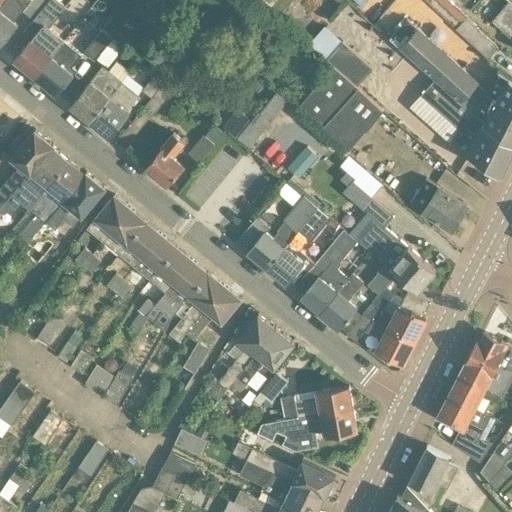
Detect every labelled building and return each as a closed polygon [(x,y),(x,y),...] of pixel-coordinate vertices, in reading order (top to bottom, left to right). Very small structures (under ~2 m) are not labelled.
[(32,19),(48,0),(4,0),(0,5),(0,48),(1,49),(19,27),(13,22),(22,11),(32,19)] [(66,7),(60,2),(57,0),(48,0),(32,19),(31,21),(21,33),(28,39),(12,59),(33,76),(64,41),(49,28),(66,7)] [(424,0),(487,59),(497,49),(445,0),(424,0)] [(511,5),(508,2),(491,22),(511,39),(511,5)] [(274,27),(265,19),(258,27),(267,35),(274,27)] [(237,21),(224,26),(229,41),(243,35),(237,21)] [(485,125),(511,140),(511,80),(500,72),(489,93),(463,72),(465,69),(462,67),(460,69),(416,29),(415,29),(405,21),(390,38),(399,47),(485,125)] [(122,27),(115,36),(122,42),(129,33),(122,27)] [(97,59),(113,37),(103,29),(86,51),(97,59)] [(113,37),(97,59),(108,67),(125,46),(113,37)] [(64,41),(33,76),(57,95),(77,69),(73,66),(81,55),(64,41)] [(333,66),(356,87),(372,68),(343,41),(326,60),(333,66)] [(500,176),(511,153),(511,140),(485,125),(399,47),(398,48),(434,81),(421,95),(457,127),(449,142),(500,176)] [(88,121),(121,81),(102,65),(69,106),(88,121)] [(382,112),(356,87),(333,66),(296,107),(347,151),(365,130),(366,132),(382,112)] [(264,86),(248,72),(241,79),(257,93),(264,86)] [(150,98),(163,81),(154,74),(141,91),(150,98)] [(121,81),(88,121),(108,137),(129,112),(128,111),(140,97),(121,81)] [(163,81),(150,98),(140,109),(151,117),(173,89),(163,81)] [(272,121),(287,102),(275,92),(259,111),(272,121)] [(235,137),(250,117),(237,107),(222,127),(235,137)] [(200,161),(223,131),(214,124),(190,153),(200,161)] [(0,205),(52,143),(35,129),(10,159),(18,165),(0,186),(0,205)] [(165,186),(183,164),(173,156),(185,141),(173,131),(143,168),(165,186)] [(30,207),(68,159),(52,146),(53,144),(52,143),(0,205),(0,213),(6,213),(11,208),(13,209),(20,201),(29,208),(30,207)] [(318,156),(306,145),(296,156),(309,167),(318,156)] [(28,241),(45,221),(85,173),(68,159),(30,207),(36,212),(19,233),(28,241)] [(85,173),(45,221),(54,229),(63,218),(72,225),(104,187),(86,172),(85,173)] [(287,182),(303,196),(303,195),(306,192),(290,178),(287,182)] [(436,186),(426,179),(411,202),(422,209),(421,211),(450,230),(466,205),(437,185),(436,186)] [(250,295),(118,193),(98,219),(229,321),(250,295)] [(267,231),(270,228),(256,216),(237,238),(250,249),(247,252),(266,266),(303,222),(317,207),(303,195),(303,196),(283,220),(284,221),(276,231),(277,232),(273,237),(267,231)] [(409,285),(416,291),(435,269),(407,245),(398,239),(384,226),(393,216),(372,198),(362,207),(377,220),(359,241),(358,242),(365,248),(385,265),(396,274),(410,285),(409,285)] [(269,224),(275,218),(265,209),(259,216),(269,224)] [(296,285),(315,263),(299,250),(315,232),(303,222),(266,266),(286,284),(290,279),(296,285)] [(320,312),(347,278),(337,270),(337,265),(357,241),(343,230),(340,233),(315,263),(296,285),(304,292),(300,296),(320,312)] [(79,257),(94,269),(103,257),(88,246),(79,257)] [(440,263),(434,258),(430,263),(435,268),(440,263)] [(135,284),(159,302),(169,289),(137,265),(128,277),(119,270),(110,283),(126,295),(135,284)] [(378,295),(384,288),(396,274),(385,265),(367,286),(378,295)] [(347,333),(361,315),(354,309),(357,306),(349,299),(363,283),(352,273),(347,278),(320,312),(339,328),(340,328),(347,333)] [(429,302),(416,291),(409,285),(403,298),(394,317),(382,311),(393,293),(384,288),(378,295),(361,315),(415,340),(426,319),(422,317),(429,302)] [(0,331),(0,332),(15,314),(0,302),(0,331)] [(177,332),(200,342),(213,312),(190,302),(177,332)] [(230,383),(274,327),(258,313),(236,340),(244,347),(218,381),(214,378),(203,390),(211,397),(216,401),(230,383)] [(402,364),(415,340),(361,315),(347,333),(346,334),(355,342),(365,330),(382,340),(376,351),(402,364)] [(274,327),(230,383),(239,391),(263,361),(272,369),(293,343),(274,327)] [(471,352),(511,372),(511,346),(485,331),(481,339),(478,338),(471,352)] [(201,340),(186,365),(199,372),(213,347),(201,340)] [(501,395),(511,373),(511,372),(471,352),(459,374),(501,395)] [(120,367),(109,395),(122,400),(133,372),(120,367)] [(269,404),(288,380),(277,371),(260,392),(261,393),(259,396),(269,404)] [(496,404),(501,395),(459,374),(448,395),(482,412),(489,400),(496,404)] [(20,378),(0,413),(0,432),(8,437),(36,387),(20,378)] [(285,419),(352,407),(348,385),(314,391),(315,396),(295,400),(294,394),(281,397),(285,419)] [(490,416),(482,412),(448,395),(438,415),(461,426),(453,443),(480,461),(492,443),(479,436),(490,416)] [(352,407),(285,419),(261,424),(257,432),(273,440),(277,431),(291,437),(321,432),(322,437),(356,431),(352,407)] [(57,433),(66,415),(51,408),(37,436),(61,447),(66,437),(57,433)] [(210,427),(201,423),(196,434),(204,438),(210,427)] [(199,455),(206,440),(181,428),(174,443),(199,455)] [(488,481),(504,462),(511,452),(511,446),(501,438),(479,471),(488,481)] [(95,473),(111,447),(97,439),(81,464),(95,473)] [(246,460),(322,497),(325,498),(335,477),(301,461),(297,470),(238,442),(233,452),(247,458),(246,460)] [(406,487),(427,510),(440,484),(446,487),(457,467),(447,462),(450,456),(426,444),(408,480),(409,481),(406,487)] [(161,468),(187,479),(194,465),(170,452),(161,468)] [(302,511),(314,511),(322,497),(246,460),(239,473),(263,485),(261,489),(283,499),(282,502),(302,511)] [(511,470),(504,462),(488,481),(495,489),(511,471),(511,470)] [(177,498),(187,479),(161,468),(152,487),(164,491),(177,498)] [(0,511),(4,511),(26,486),(14,477),(0,493),(0,511)] [(186,481),(181,491),(192,496),(197,486),(186,481)] [(154,511),(164,491),(152,487),(141,489),(133,503),(154,511)] [(431,511),(427,510),(406,487),(401,497),(396,494),(387,511),(431,511)] [(302,511),(282,502),(279,507),(240,489),(234,502),(255,511),(302,511)] [(255,511),(234,502),(229,499),(222,511),(255,511)] [(58,511),(45,502),(36,511),(58,511)]
